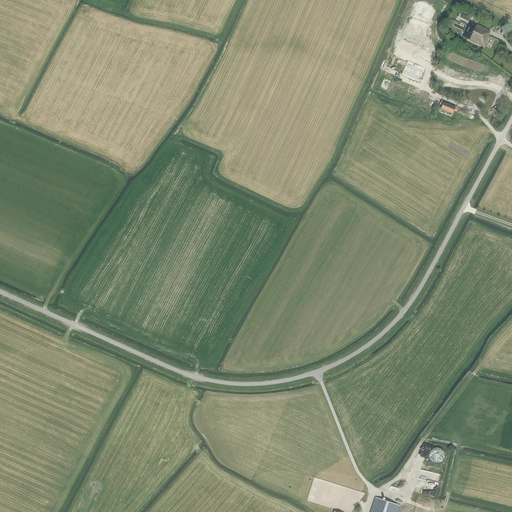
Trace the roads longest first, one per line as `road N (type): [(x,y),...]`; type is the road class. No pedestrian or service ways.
road 1 (tertiary): [(0,291),(187,374),(244,384),(306,375),(354,354),(396,319),(511,118)]
road 2 (track): [(379,492),(486,357)]
